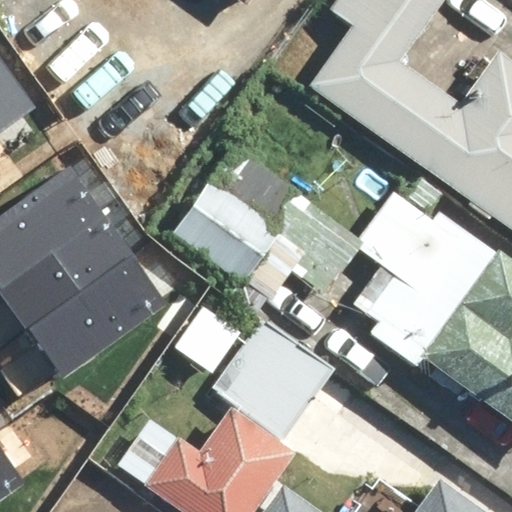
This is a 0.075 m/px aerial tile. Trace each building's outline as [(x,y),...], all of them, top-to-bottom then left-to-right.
[(354,26),(312,85),(473,200),(467,208),(488,223),(494,215),(511,227),(511,56),(498,46),(463,95),(406,54),(432,18),(466,42),(484,16),(461,0),(339,0),(333,10),(354,26)] [(276,41),(225,7),(177,80),(228,114),(276,41)] [(0,55),(0,133),(37,107),(0,55)] [(259,315),(332,218),(336,212),(304,187),(298,194),(224,138),(180,197),(192,207),(174,231),(243,283),(233,295),(259,315)] [(0,215),(0,289),(104,216),(69,167),(0,215)] [(366,315),(378,323),(371,332),(415,365),(503,248),(440,201),(445,194),(410,168),(358,237),(399,263),(366,315)] [(104,216),(0,289),(0,290),(26,328),(131,255),(104,216)] [(334,371),(340,375),(371,332),(378,323),(366,315),(399,263),(358,237),(332,218),(259,315),(269,322),(334,371)] [(511,255),(503,248),(415,365),(464,402),(471,393),(511,424),(511,255)] [(131,255),(26,328),(62,379),(167,306),(131,255)] [(237,334),(208,305),(176,337),(204,366),(237,334)] [(334,371),(269,322),(217,391),(231,401),(282,440),(334,371)] [(282,440),(231,401),(196,447),(180,435),(143,484),(179,511),(255,511),(280,479),(300,453),(282,440)] [(0,501),(25,484),(0,447),(0,501)] [(496,511),(443,472),(419,503),(392,482),(371,510),(360,503),(353,511),(323,511),(280,479),(255,511),(496,511)]
